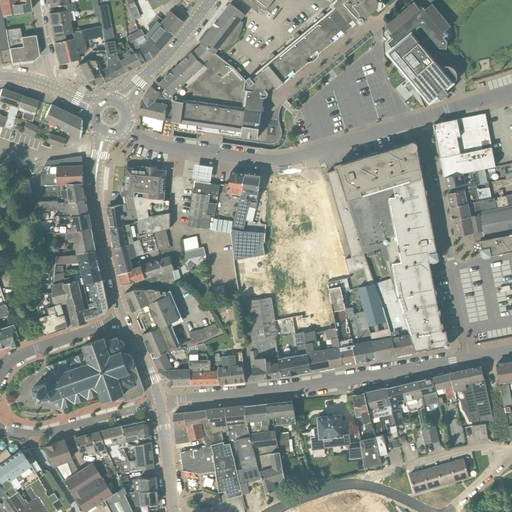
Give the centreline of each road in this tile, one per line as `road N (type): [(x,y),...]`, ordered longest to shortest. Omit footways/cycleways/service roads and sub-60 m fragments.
road 1 (residential): [(158,404),(470,359)]
road 2 (residential): [(422,117),(278,161),(152,144),(122,127)]
road 3 (residential): [(470,359),(422,117)]
road 4 (tertiary): [(125,321),(95,192),(104,131)]
road 5 (residential): [(158,404),(38,433),(0,427)]
road 6 (tertiary): [(118,103),(211,0)]
road 7 (residential): [(0,374),(23,354),(125,321)]
